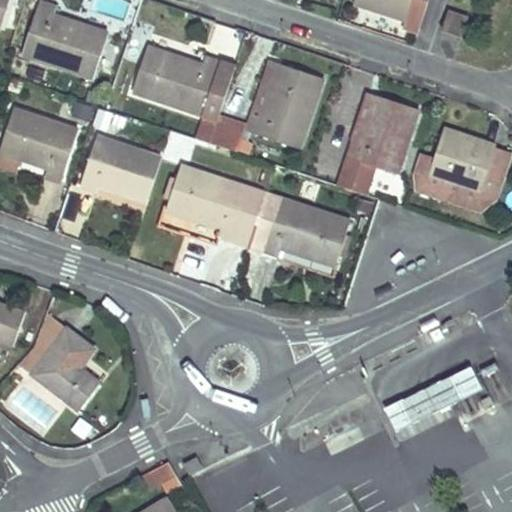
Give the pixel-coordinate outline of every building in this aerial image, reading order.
[(0,0),(0,30),(10,0),(0,0)] [(406,22),(413,0),(355,0),(354,4),(370,10),(371,6),(389,12),(388,16),(406,22)] [(93,80),(108,37),(54,18),(58,8),(41,1),(22,55),(93,80)] [(463,38),(469,19),(451,12),(444,31),(463,38)] [(220,116),(237,67),(207,56),(203,68),(149,49),(134,93),(204,117),(217,122),(218,122),(220,116)] [(301,150),(324,81),(271,62),(247,131),(301,150)] [(363,146),(379,96),(378,96),(369,93),(367,97),(352,143),(362,146),(363,146)] [(398,175),(420,110),(379,96),(363,146),(362,146),(352,143),(338,186),(367,195),(376,168),(398,175)] [(0,160),(62,183),(79,131),(16,109),(0,153),(0,160)] [(242,140),(247,126),(220,116),(218,122),(211,142),(210,143),(237,152),(238,151),(242,140)] [(211,142),(218,122),(217,122),(204,117),(198,138),(211,142)] [(463,135),(445,129),(435,159),(422,155),(415,173),(417,192),(481,214),(497,201),(505,176),(489,170),(497,146),(482,141),(480,146),(461,140),(463,135)] [(482,141),(463,135),(461,140),(480,146),(482,141)] [(148,200),(162,158),(99,137),(81,189),(96,194),(100,183),(148,200)] [(244,153),(247,142),(242,140),(238,151),(244,153)] [(511,154),(511,152),(497,146),(489,170),(505,176),(511,154)] [(250,245),(267,194),(183,165),(168,210),(222,228),(219,239),(233,244),(235,240),(250,245)] [(337,265),(351,222),(267,193),(267,194),(250,245),(249,248),(279,259),(283,246),(337,265)] [(0,342),(13,347),(26,314),(0,304),(0,342)] [(81,368),(95,350),(49,315),(37,347),(20,366),(79,411),(101,384),(81,368)] [(466,396),(456,376),(455,376),(398,404),(408,425),(408,426),(466,396)] [(152,488),(177,475),(169,462),(144,475),(152,488)] [(175,511),(168,499),(146,511),(175,511)]
